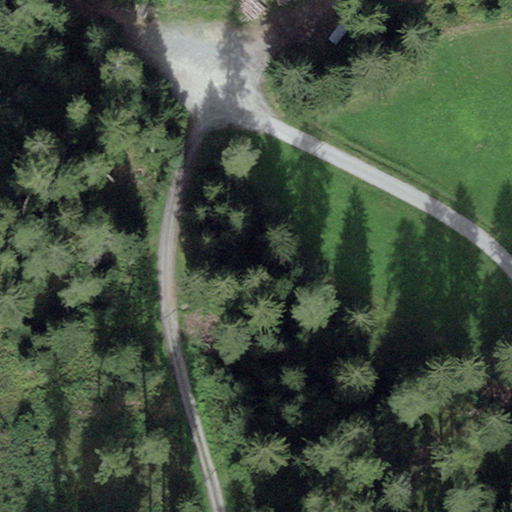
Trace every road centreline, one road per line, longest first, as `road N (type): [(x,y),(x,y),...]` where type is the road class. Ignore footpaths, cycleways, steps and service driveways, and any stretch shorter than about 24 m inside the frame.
road 1 (track): [(220,104),(177,195),(160,269),(218,511)]
road 2 (unclassified): [(511,270),(480,241),(387,186),(220,104)]
road 3 (track): [(64,0),(94,12),(220,104)]
road 4 (track): [(220,104),(327,0)]
